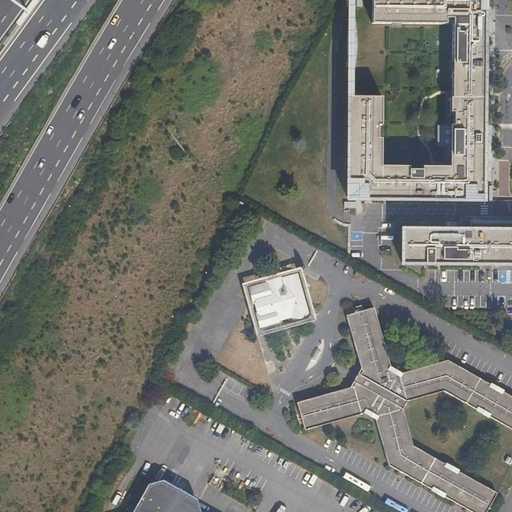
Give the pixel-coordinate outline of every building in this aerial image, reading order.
[(349,0),(350,105),(356,105),(356,4),(358,0),(363,0),(349,0)] [(455,95),(487,94),(487,35),(489,35),(489,27),(487,27),(487,14),(482,13),(482,0),(374,0),(375,27),(394,27),(403,27),(449,27),(449,24),(455,24),(455,66),(455,74),(455,95)] [(444,74),(455,74),(455,66),(445,65),(444,74)] [(455,95),(455,104),(486,104),(487,94),(455,95)] [(481,201),(481,209),(489,210),(489,192),(494,192),(494,174),(497,174),(497,168),(494,168),(494,135),(486,135),(486,104),(455,104),(453,104),(453,119),(457,119),(457,132),(452,132),(452,173),(425,173),(425,177),(412,177),(412,173),(384,173),(384,144),(380,144),(380,131),(384,131),(384,105),(356,105),(350,105),(349,191),(367,191),(367,196),(372,197),(372,210),(470,210),(470,201),(481,201)] [(349,210),(372,210),(372,197),(367,196),(367,191),(349,191),(349,210)] [(511,227),(472,228),(401,227),(401,262),(511,263),(511,227)] [(258,259),(255,265),(261,268),(263,262),(258,259)] [(255,304),(257,304),(259,312),(257,313),(261,328),(280,323),(279,321),(283,320),(290,318),(293,317),(294,319),(311,315),(298,273),(283,278),(280,266),(264,270),(268,282),(250,288),(255,304)] [(399,372),(390,366),(373,307),(363,310),(356,312),(346,315),(361,373),(358,372),(352,382),(356,385),(298,401),(301,411),(303,417),(307,430),(367,412),(374,416),(388,465),(473,511),(485,511),(488,507),(491,501),(496,492),(412,444),(402,409),(407,401),(445,391),(511,428),(511,394),(447,359),(399,372)] [(295,413),(297,419),(303,417),(301,411),(295,413)] [(213,511),(158,479),(138,511),(213,511)] [(492,510),(496,503),(491,501),(488,507),(492,510)]
